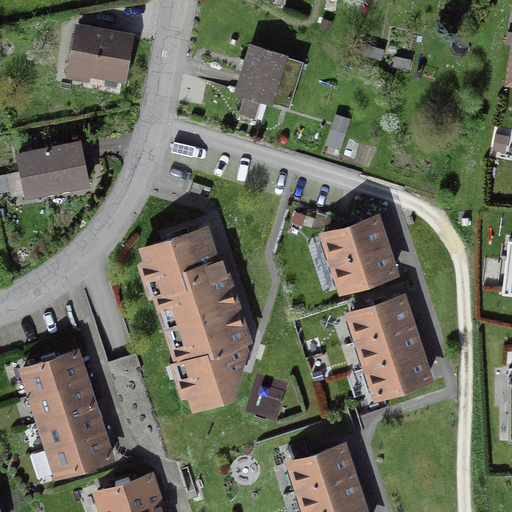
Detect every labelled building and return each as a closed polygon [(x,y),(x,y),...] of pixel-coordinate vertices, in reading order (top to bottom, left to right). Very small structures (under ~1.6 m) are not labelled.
[(122,78),(129,38),(76,28),(68,69),(70,69),(69,75),(86,78),(87,72),(122,78)] [(303,61),(251,45),(236,91),(289,107),(303,61)] [(78,143),(16,155),(24,196),(86,184),(78,143)] [(341,289),(391,272),(385,253),(380,238),(374,219),(324,235),(341,289)] [(212,222),(138,244),(186,406),(230,394),(246,336),(212,222)] [(511,238),(509,238),(503,291),(511,292),(511,238)] [(376,395),(426,378),(419,358),(413,340),(405,315),(400,298),(350,315),(376,395)] [(97,423),(91,404),(86,387),(83,378),(79,368),(74,352),(54,358),(53,353),(40,358),(41,362),(22,369),(26,382),(21,384),(26,397),(30,410),(35,409),(39,421),(35,423),(39,437),(44,435),(48,447),(44,449),(48,463),(53,461),(57,475),(77,468),(79,473),(92,468),(91,463),(108,457),(102,438),(100,431),(97,423)] [(246,412),(275,420),(285,384),(256,376),(246,412)] [(361,511),(360,508),(355,492),(346,465),(340,447),(290,463),(306,511),(361,511)] [(159,511),(160,511),(157,503),(154,495),(148,477),(129,483),(127,478),(114,482),(116,487),(96,494),(100,507),(96,509),(96,511),(159,511)]
